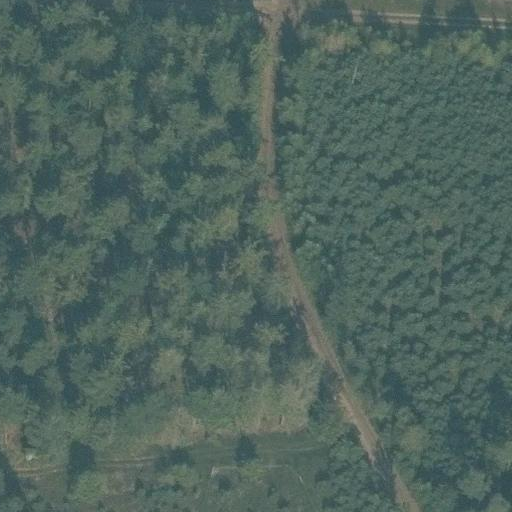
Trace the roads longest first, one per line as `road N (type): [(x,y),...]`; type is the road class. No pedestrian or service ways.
road 1 (track): [(409,511),(276,256),(272,117),(288,0)]
road 2 (track): [(511,27),(79,0)]
